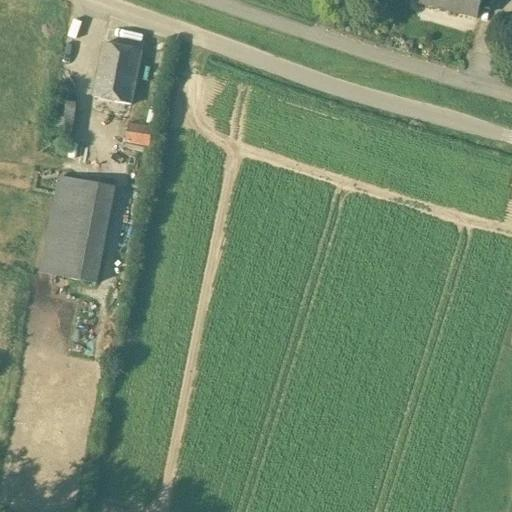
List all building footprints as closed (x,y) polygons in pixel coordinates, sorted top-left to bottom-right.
[(416,0),(416,3),(447,11),(449,0),(416,0)] [(449,0),(447,11),(478,18),(482,0),(449,0)] [(473,33),(477,22),(446,11),(442,22),(473,33)] [(131,105),(142,53),(104,45),(93,97),(131,105)] [(53,100),(48,135),(72,138),(78,104),(53,100)] [(154,128),(130,123),(126,143),(151,147),(154,128)] [(98,286),(116,189),(59,177),(40,274),(98,286)]
